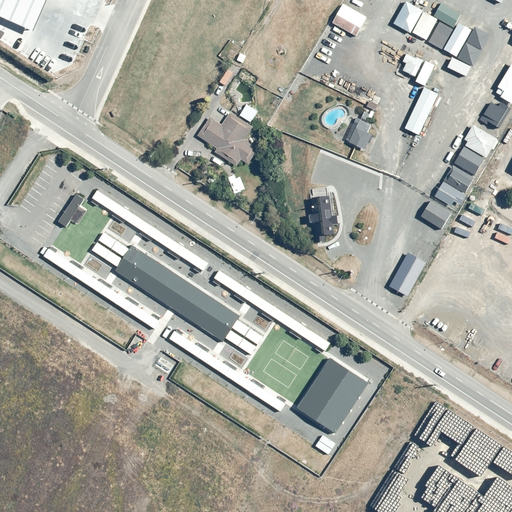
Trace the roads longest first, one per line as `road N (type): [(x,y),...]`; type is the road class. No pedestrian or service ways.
road 1 (unclassified): [(68,124),(511,413)]
road 2 (unclassified): [(68,124),(127,0)]
